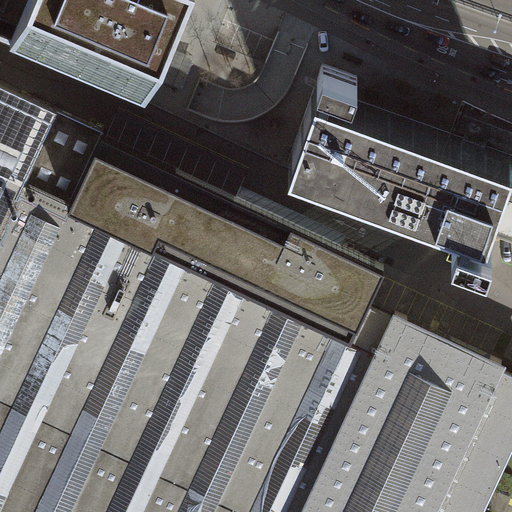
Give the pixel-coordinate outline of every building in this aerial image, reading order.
[(0,0),(0,33),(10,38),(145,94),(184,0),(0,0)] [(323,63),(317,78),(352,91),(358,75),(323,63)] [(104,129),(0,80),(0,511),(476,511),(511,437),(511,372),(499,366),(502,359),(396,309),(393,315),(377,350),(68,206),(103,131),(104,129)] [(469,225),(486,231),(488,225),(487,225),(488,223),(510,162),(510,161),(511,161),(511,158),(511,155),(485,146),(488,139),(477,135),(466,131),(464,138),(327,89),(325,95),(317,92),(319,86),(315,85),(288,160),(461,222),(463,216),(471,219),(469,225)] [(105,132),(342,242),(346,232),(241,183),(249,167),(118,106),(105,132)] [(511,130),(464,113),(458,129),(466,131),(477,135),(488,139),(509,147),(511,138),(511,130)] [(342,242),(105,132),(103,131),(68,206),(377,350),(393,315),(366,303),(385,262),(342,242)] [(511,163),(510,162),(488,223),(511,232),(511,163)] [(492,241),(457,228),(452,243),(487,256),(492,241)]
